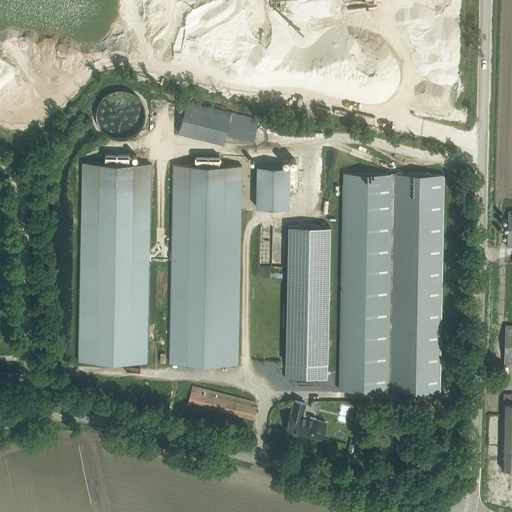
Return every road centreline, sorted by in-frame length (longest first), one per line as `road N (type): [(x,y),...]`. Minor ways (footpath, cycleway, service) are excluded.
road 1 (tertiary): [(471,511),(486,0)]
road 2 (unclassified): [(40,417),(91,419),(467,511)]
road 3 (unknown): [(482,154),(363,99),(178,49)]
road 4 (track): [(448,364),(445,157)]
road 5 (track): [(32,358),(24,217),(0,157)]
